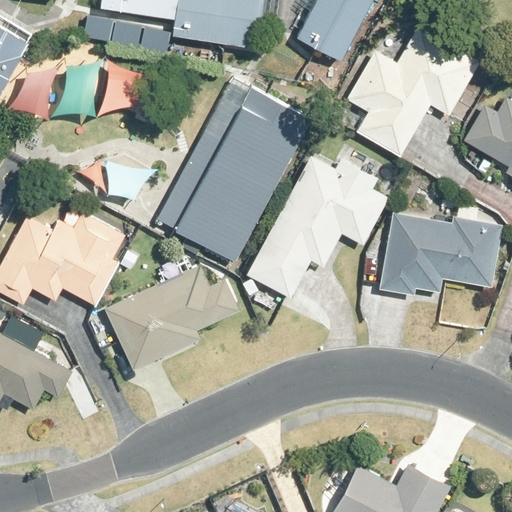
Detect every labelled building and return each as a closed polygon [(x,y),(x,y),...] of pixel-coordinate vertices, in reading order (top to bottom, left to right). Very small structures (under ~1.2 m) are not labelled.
[(104,0),(104,5),(178,16),(176,27),(261,41),(267,0),(104,0)] [(319,0),(302,34),(345,57),(374,0),(319,0)] [(0,96),(32,42),(0,23),(0,96)] [(349,96),(371,109),(359,131),(402,156),(433,101),(453,112),(484,60),(421,23),(399,61),(377,48),(349,96)] [(314,99),(283,84),(276,99),(307,114),(314,99)] [(227,93),(159,216),(238,259),(304,135),(227,93)] [(485,103),(465,137),(511,163),(509,170),(511,171),(511,96),(510,95),(500,112),(485,103)] [(373,186),(379,175),(346,157),(340,167),(314,153),(249,273),(294,297),(314,258),(325,264),(343,230),(365,242),(390,196),(373,186)] [(29,213),(0,267),(0,288),(26,303),(35,286),(58,298),(65,286),(97,303),(122,259),(116,256),(129,232),(84,208),(76,225),(61,216),(55,226),(29,213)] [(494,285),(504,224),(457,216),(456,221),(395,211),(382,288),(416,293),(417,285),(442,289),(444,277),(494,285)] [(129,248),(121,262),(133,268),(140,254),(129,248)] [(367,256),(366,272),(378,272),(379,256),(367,256)] [(200,328),(242,307),(227,278),(213,284),(203,262),(108,308),(136,368),(203,336),(200,328)] [(253,276),(243,282),(250,294),(260,289),(253,276)] [(0,329),(0,403),(8,408),(15,396),(35,407),(46,386),(62,394),(75,369),(34,347),(39,338),(18,326),(13,336),(0,329)] [(438,511),(452,485),(410,462),(399,483),(362,464),(336,511),(438,511)]
